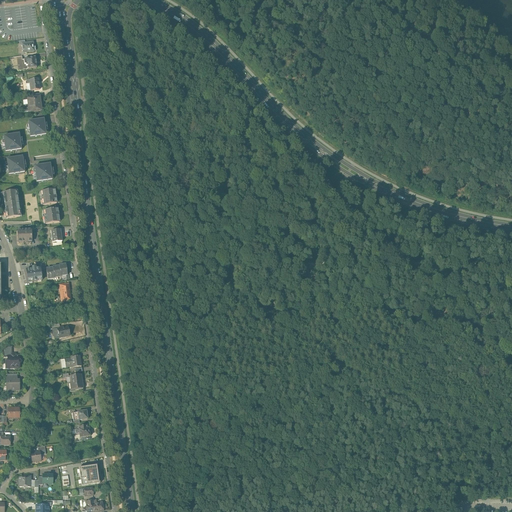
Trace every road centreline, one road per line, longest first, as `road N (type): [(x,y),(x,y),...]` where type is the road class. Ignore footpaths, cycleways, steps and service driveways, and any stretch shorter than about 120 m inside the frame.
road 1 (track): [(189,511),(231,290),(98,0)]
road 2 (residential): [(113,511),(42,27)]
road 3 (primary): [(62,36),(133,511)]
road 4 (primary): [(511,226),(413,201),(349,168),(196,28),(143,0)]
road 5 (track): [(511,265),(136,265),(106,278)]
road 6 (track): [(511,435),(495,437),(381,391),(293,511)]
road 7 (track): [(353,163),(340,182),(342,195),(511,361)]
road 8 (track): [(379,393),(231,290)]
road 9 (track): [(378,0),(511,109)]
road 10 (residential): [(32,399),(25,324),(0,235)]
